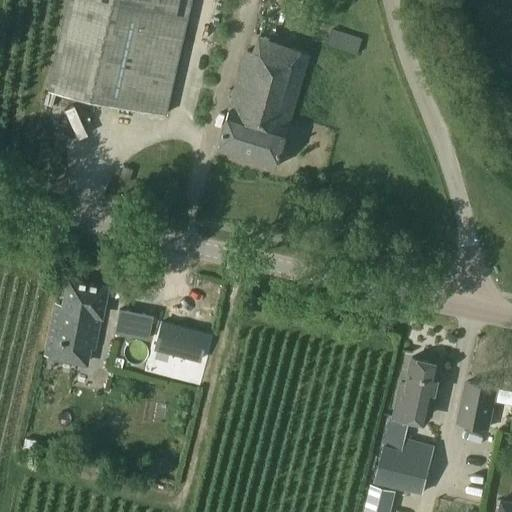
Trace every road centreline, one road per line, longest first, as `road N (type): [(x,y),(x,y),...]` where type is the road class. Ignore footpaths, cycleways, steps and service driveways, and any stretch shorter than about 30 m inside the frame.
road 1 (unclassified): [(466,310),(0,203)]
road 2 (unclassified): [(466,310),(461,206),(390,0)]
